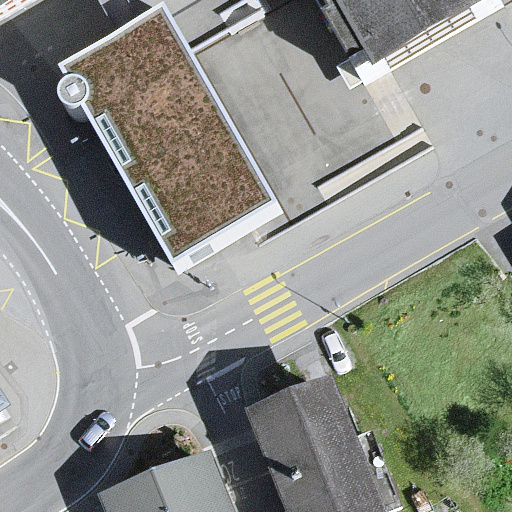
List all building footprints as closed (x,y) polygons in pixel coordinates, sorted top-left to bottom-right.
[(0,0),(0,12),(21,0),(0,0)] [(465,8),(460,0),(300,0),(344,77),(465,8)] [(248,214),(134,22),(35,78),(143,272),(248,214)] [(354,511),(387,499),(332,357),(247,389),(294,511),(354,511)] [(0,419),(19,408),(0,378),(0,419)] [(217,511),(195,455),(82,498),(87,511),(217,511)]
